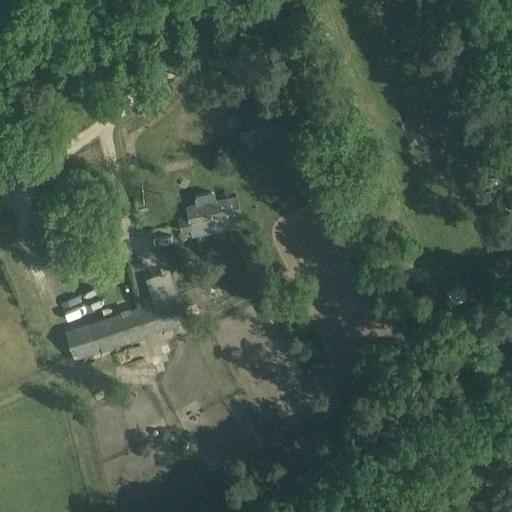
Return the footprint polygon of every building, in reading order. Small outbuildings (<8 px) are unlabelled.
[(238,113),(243,143),(282,135),(276,105),(238,113)] [(193,236),(242,226),(236,195),(216,200),(215,194),(212,192),(197,195),(195,198),(196,204),(184,207),(186,216),(176,218),(179,234),(192,231),(193,236)] [(190,303),(191,304),(209,297),(204,283),(184,291),(188,303),(190,303)] [(65,330),(74,361),(188,323),(178,294),(145,304),(141,295),(133,298),(136,307),(65,330)] [(135,393),(137,413),(162,411),(159,390),(135,393)]
